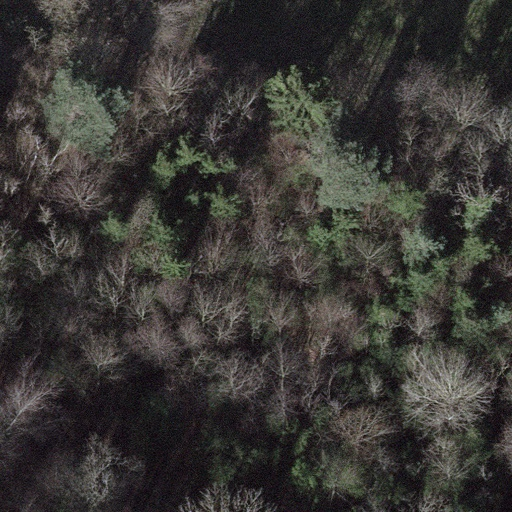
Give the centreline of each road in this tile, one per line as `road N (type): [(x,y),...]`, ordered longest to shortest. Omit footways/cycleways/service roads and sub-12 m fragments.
road 1 (track): [(0,53),(258,62),(511,89)]
road 2 (track): [(0,406),(208,511)]
